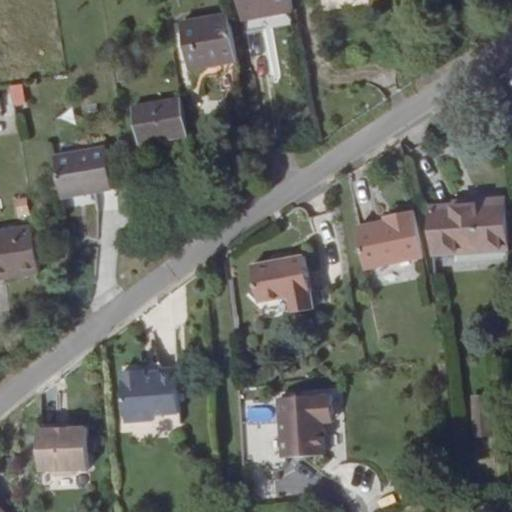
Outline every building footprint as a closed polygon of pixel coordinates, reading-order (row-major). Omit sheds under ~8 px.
[(241,0),(245,22),(296,11),(294,0),(241,0)] [(194,72),(241,62),(231,16),(185,25),(194,72)] [(12,107),(26,104),(21,83),(7,87),(12,107)] [(145,148),(194,139),(187,101),(138,111),(145,148)] [(112,151),(61,161),(69,203),(120,193),(112,151)] [(500,199),(472,204),(481,249),(508,245),(500,199)] [(481,249),(472,204),(426,213),(434,258),(481,249)] [(425,255),(416,207),(394,212),(395,217),(386,219),(357,226),(366,267),(425,255)] [(39,270),(33,225),(0,230),(0,272),(0,273),(3,272),(4,276),(39,270)] [(303,255),(297,256),(304,309),(313,307),(303,255)] [(304,309),(297,256),(254,263),(260,301),(290,296),(293,311),(304,309)] [(180,420),(176,373),(160,373),(147,375),(146,371),(123,373),(126,418),(132,423),(133,431),(152,430),(157,422),(180,420)] [(280,403),(284,462),(327,460),(324,427),(324,419),(334,419),(332,399),(280,403)] [(324,419),(324,427),(334,426),(334,419),(324,419)] [(53,430),(35,431),(38,469),(47,469),(55,474),(69,473),(76,467),(86,467),(85,428),(66,429),(53,430)]
